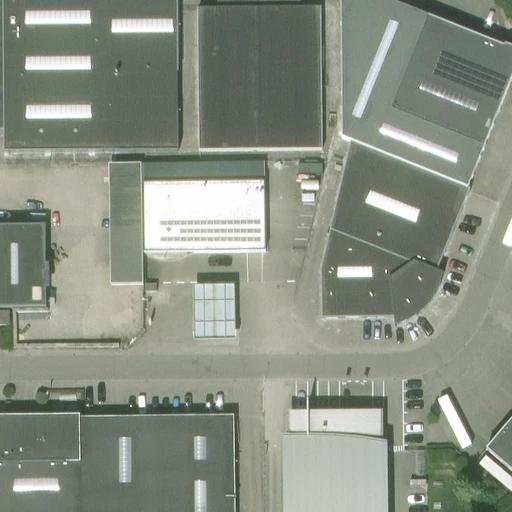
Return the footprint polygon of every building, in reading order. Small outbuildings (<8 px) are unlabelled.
[(0,0),(0,130),(3,130),(3,155),(178,153),(176,0),(0,0)] [(259,152),(258,0),(216,0),(216,10),(197,10),(198,153),(259,152)] [(258,0),(259,152),(322,152),(321,9),(300,9),(300,0),(258,0)] [(342,140),(350,144),(321,271),(321,319),(393,319),(394,327),(398,327),(401,326),(408,323),(411,321),(414,320),(418,317),(422,314),(425,310),(428,307),(430,304),(433,300),(435,296),(438,290),(441,283),(442,279),(442,276),(436,273),(469,191),(467,191),(483,150),(390,112),(427,18),(381,0),(340,0),(341,81),(342,140)] [(503,48),(427,18),(390,112),(483,150),(511,77),(511,49),(506,47),(503,48)] [(143,185),(144,255),(265,253),(264,183),(143,185)] [(0,309),(45,309),(45,227),(0,227),(0,309)] [(156,293),(156,285),(145,285),(145,293),(156,293)] [(231,342),(232,286),(190,285),(190,341),(231,342)] [(0,326),(9,326),(9,313),(0,312),(0,326)] [(382,511),(382,416),(291,417),(291,444),(286,444),(286,511),(382,511)] [(79,417),(0,417),(0,511),(234,511),(233,417),(79,419),(79,417)] [(511,474),(511,420),(486,451),(511,474)]
